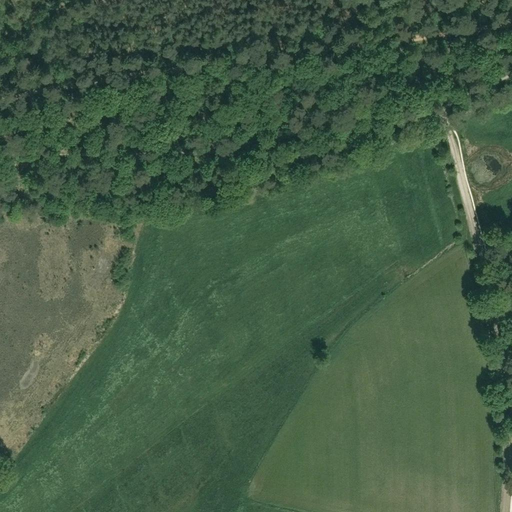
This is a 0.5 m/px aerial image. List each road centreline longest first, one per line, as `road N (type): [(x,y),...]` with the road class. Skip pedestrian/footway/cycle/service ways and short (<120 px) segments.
road 1 (track): [(437,115),(503,361),(505,511)]
road 2 (track): [(248,51),(511,20)]
road 3 (track): [(0,97),(149,61),(248,51)]
road 4 (track): [(248,51),(365,81),(437,115)]
